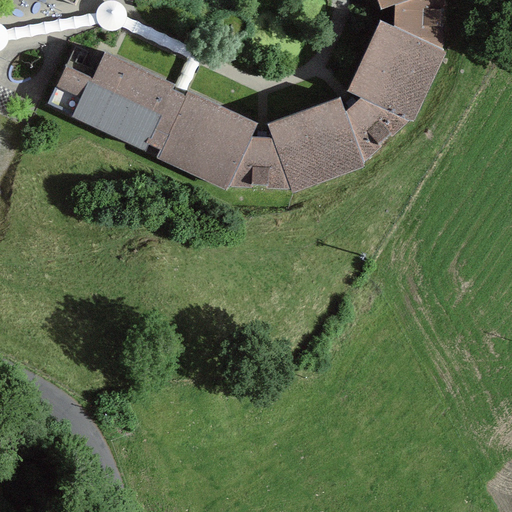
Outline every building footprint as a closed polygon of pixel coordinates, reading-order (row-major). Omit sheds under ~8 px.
[(376,0),(380,10),(394,5),(408,0),(376,0)] [(408,0),(394,5),(393,27),(439,49),(441,0),(408,0)] [(347,91),(360,97),(407,119),(411,121),(443,51),(439,49),(393,27),(380,21),(347,91)] [(228,187),(229,183),(251,137),(257,123),(187,91),(185,96),(172,90),(175,85),(105,52),(92,78),(78,72),(88,51),(75,46),(48,103),(145,148),(147,143),(160,149),(158,154),(228,187)] [(360,97),(345,112),(362,159),(407,119),(360,97)] [(267,124),(272,138),(289,186),(291,190),(364,163),(362,159),(345,112),(340,98),(267,124)] [(272,138),(251,137),(229,183),(289,186),(272,138)]
